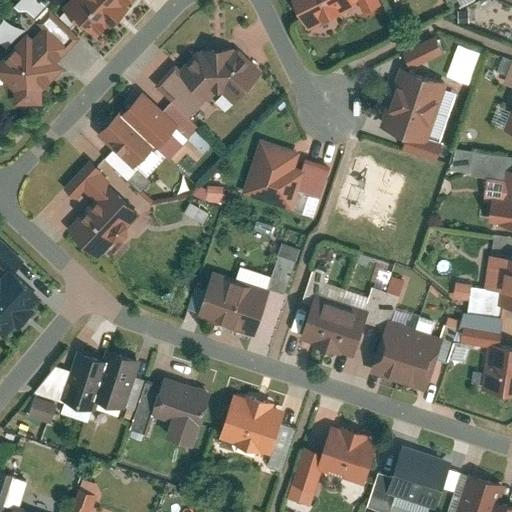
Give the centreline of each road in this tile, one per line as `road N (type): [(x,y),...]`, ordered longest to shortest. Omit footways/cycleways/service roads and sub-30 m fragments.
road 1 (residential): [(86,288),(111,309),(195,342),(511,445)]
road 2 (residential): [(182,0),(0,188)]
road 3 (residential): [(86,288),(0,404)]
road 4 (residential): [(263,0),(330,111)]
road 5 (residential): [(0,197),(86,288)]
